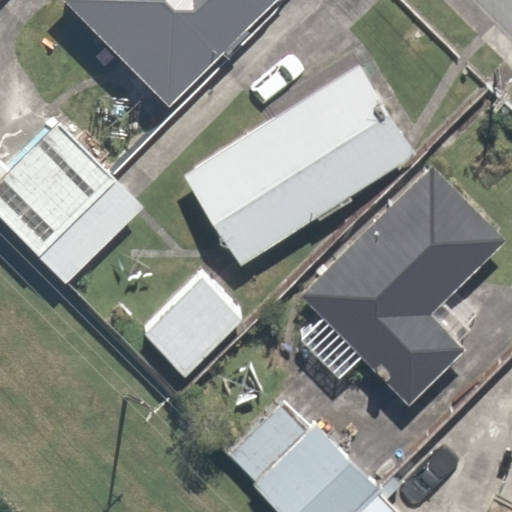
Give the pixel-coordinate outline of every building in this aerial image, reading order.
[(62,0),(157,101),(265,0),(62,0)] [(236,250),(415,143),(360,51),(181,158),(236,250)] [(139,204),(45,115),(0,162),(0,220),(65,282),(139,204)] [(509,237),(431,154),(296,281),(317,303),(297,322),(342,370),(364,350),(407,395),(470,335),(439,303),(509,237)] [(245,313),(198,265),(138,323),(186,371),(245,313)] [(400,511),(278,385),(217,444),(283,511),(400,511)]
